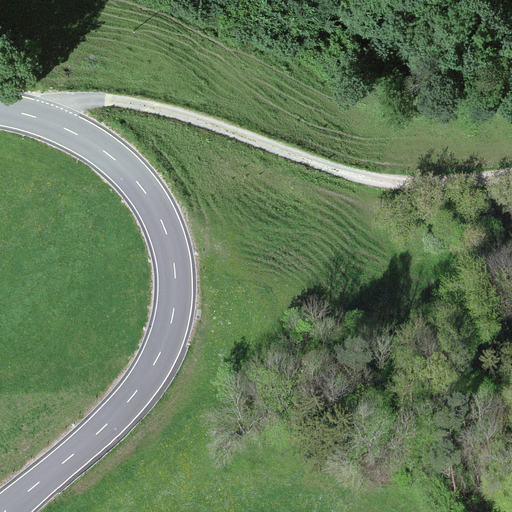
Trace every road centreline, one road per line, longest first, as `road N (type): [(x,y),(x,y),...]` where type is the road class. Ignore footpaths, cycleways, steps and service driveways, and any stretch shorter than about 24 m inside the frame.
road 1 (secondary): [(4,511),(136,393),(176,304),(167,230),(129,169),(92,139),(0,108)]
road 2 (track): [(511,173),(391,182),(342,174),(181,117),(88,97),(39,116)]
